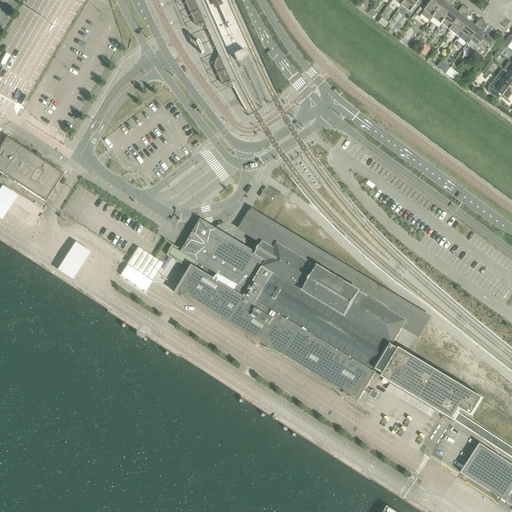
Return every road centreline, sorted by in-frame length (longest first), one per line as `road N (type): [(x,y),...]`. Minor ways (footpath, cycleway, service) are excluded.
road 1 (primary): [(322,112),(511,253)]
road 2 (primary): [(511,230),(335,98)]
road 3 (primary): [(245,0),(322,112)]
road 4 (primary): [(161,70),(226,157),(248,165)]
road 5 (unclassified): [(152,59),(112,92),(77,153),(83,157)]
road 6 (primary): [(335,98),(297,59),(260,0)]
